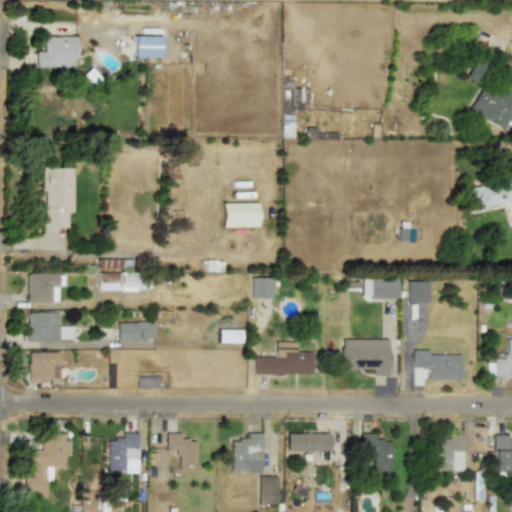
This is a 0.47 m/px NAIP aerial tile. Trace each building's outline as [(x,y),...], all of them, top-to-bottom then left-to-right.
[(74,37),(42,36),(42,52),(35,52),(35,67),(74,68),(74,37)] [(159,36),(132,36),(132,57),(158,57),(159,36)] [(502,131),(511,113),(511,79),(508,77),(497,95),(480,86),(466,110),(502,131)] [(71,168),(41,168),(41,229),(66,228),(66,212),(72,212),(71,168)] [(511,202),(509,182),(469,187),(472,207),(511,202)] [(220,203),(220,227),(256,227),(256,202),(220,203)] [(397,242),(412,242),(412,225),(397,225),(397,242)] [(95,289),(149,291),(149,273),(96,272),(95,289)] [(24,302),(56,303),(57,285),(62,285),(63,274),(25,273),(24,302)] [(269,298),(269,278),(249,278),(249,298),(269,298)] [(396,298),(395,278),(368,278),(368,299),(396,298)] [(426,281),(405,281),(405,302),(426,302),(426,281)] [(26,341),(57,341),(56,312),(26,313),(26,341)] [(115,322),(115,341),(152,340),(151,322),(115,322)] [(216,342),(238,343),(238,330),(216,329),(216,342)] [(371,369),(370,375),(386,375),(386,339),(339,339),(338,369),(371,369)] [(511,369),(511,339),(503,339),(503,360),(484,360),(484,376),(506,376),(506,370),(511,369)] [(252,356),(252,374),(310,375),(310,352),(294,352),(294,342),(274,342),(273,357),(252,356)] [(425,354),(425,350),(410,350),(410,367),(425,368),(424,380),(459,380),(460,355),(425,354)] [(57,380),(57,352),(26,352),(27,380),(57,380)] [(135,471),(135,432),(120,433),(120,439),(105,439),(105,471),(135,471)] [(229,440),(228,471),(258,471),(259,433),(243,433),(243,440),(229,440)] [(284,451),(327,452),(328,434),(284,433),(284,451)] [(389,440),(373,440),(373,434),(358,433),(357,450),(370,451),(370,471),(388,471),(389,440)] [(47,496),(47,467),(62,467),(62,456),(65,456),(65,434),(40,434),(40,450),(26,450),(26,467),(31,467),(30,478),(21,477),(21,496),(47,496)] [(163,450),(175,451),(175,470),(193,470),(194,440),(178,439),(178,434),(163,434),(163,450)] [(430,471),(461,470),(460,434),(445,434),(446,438),(430,439),(430,471)] [(511,472),(511,441),(506,441),(505,435),(490,435),(491,473),(511,472)] [(257,504),(275,504),(275,476),(256,476),(257,504)]
